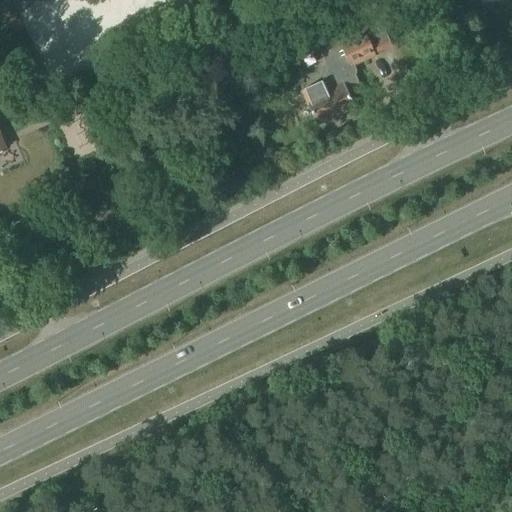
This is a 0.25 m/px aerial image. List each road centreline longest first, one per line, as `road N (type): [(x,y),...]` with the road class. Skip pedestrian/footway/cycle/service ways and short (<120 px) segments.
road 1 (primary): [(511,121),(0,373)]
road 2 (primary): [(0,450),(511,199)]
